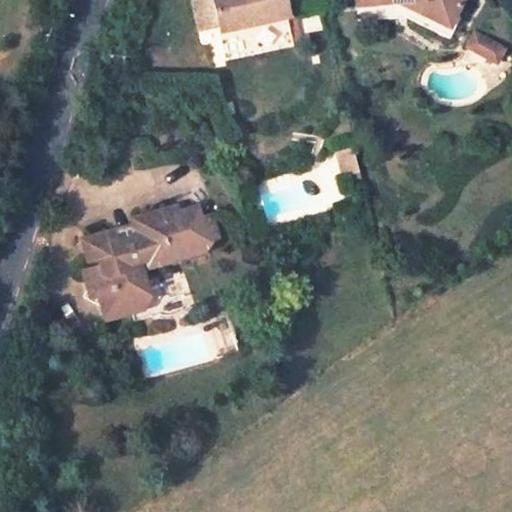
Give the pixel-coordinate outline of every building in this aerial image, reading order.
[(209,0),(216,34),(286,21),(282,0),(209,0)] [(356,0),(358,11),(404,10),(427,9),(450,30),(470,6),(463,0),(356,0)] [(450,30),(427,9),(404,10),(440,41),(450,30)] [(495,64),(505,46),(472,28),(462,47),(495,64)] [(350,147),(333,150),(338,174),(354,171),(350,147)] [(102,264),(106,276),(90,281),(97,305),(109,301),(116,326),(144,318),(152,301),(140,266),(188,251),(187,246),(214,238),(206,215),(196,218),(193,205),(172,212),(170,206),(126,218),(127,224),(81,236),(89,261),(90,267),(102,264)] [(239,316),(235,302),(211,310),(215,323),(239,316)]
